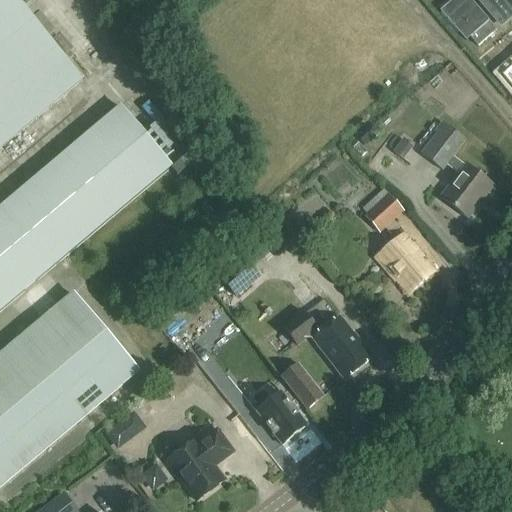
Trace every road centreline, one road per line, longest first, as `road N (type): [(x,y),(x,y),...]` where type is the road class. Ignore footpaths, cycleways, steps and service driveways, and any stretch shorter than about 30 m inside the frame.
road 1 (tertiary): [(273,511),(371,440),(438,367),(511,258)]
road 2 (unclassified): [(511,116),(411,0)]
road 3 (track): [(510,482),(421,385)]
